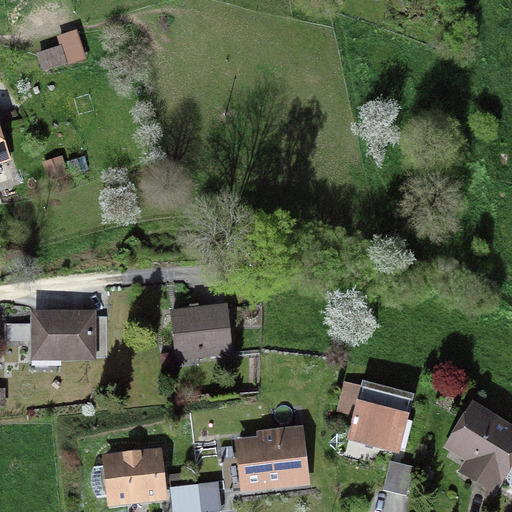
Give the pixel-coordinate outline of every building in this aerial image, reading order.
[(65,48),(39,55),(44,74),(71,66),(65,48)] [(223,309),(171,315),(176,360),(229,354),(223,309)] [(89,317),(32,317),(32,358),(89,357),(89,317)] [(364,390),(352,440),(398,451),(410,400),(364,390)] [(511,458),(511,432),(473,410),(450,449),(471,462),(463,476),(492,493),(511,458)] [(299,437),(236,445),(241,493),(304,486),(299,437)] [(162,452),(106,455),(109,510),(165,507),(162,452)]
